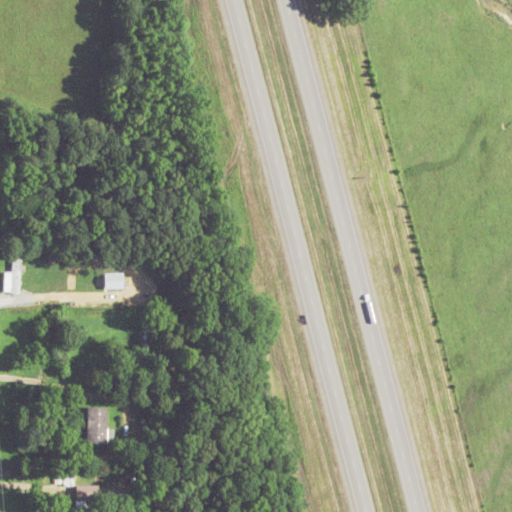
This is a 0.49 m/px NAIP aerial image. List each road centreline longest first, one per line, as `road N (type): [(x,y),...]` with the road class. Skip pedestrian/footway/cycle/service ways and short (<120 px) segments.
road 1 (motorway): [(230,0),(363,511)]
road 2 (motorway): [(411,511),(280,0)]
road 3 (residential): [(0,378),(43,371),(93,385),(151,420),(170,485),(166,511)]
